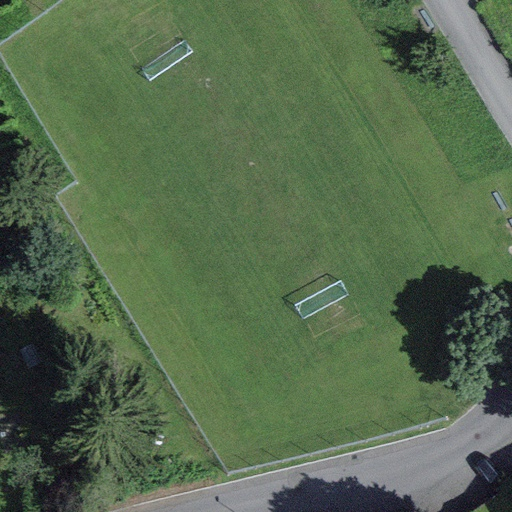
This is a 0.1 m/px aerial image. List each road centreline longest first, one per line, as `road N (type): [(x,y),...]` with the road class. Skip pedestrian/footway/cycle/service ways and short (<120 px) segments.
road 1 (residential): [(204,511),(449,450),(511,400)]
road 2 (residential): [(511,106),(443,0)]
